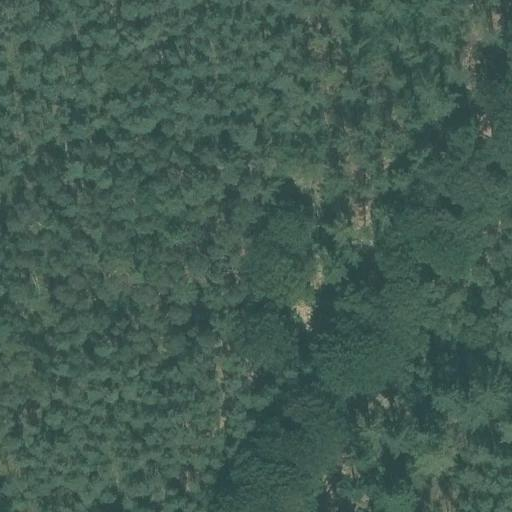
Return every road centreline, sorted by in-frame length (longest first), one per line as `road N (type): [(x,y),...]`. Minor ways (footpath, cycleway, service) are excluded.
road 1 (track): [(511,150),(288,511)]
road 2 (track): [(511,436),(358,398)]
